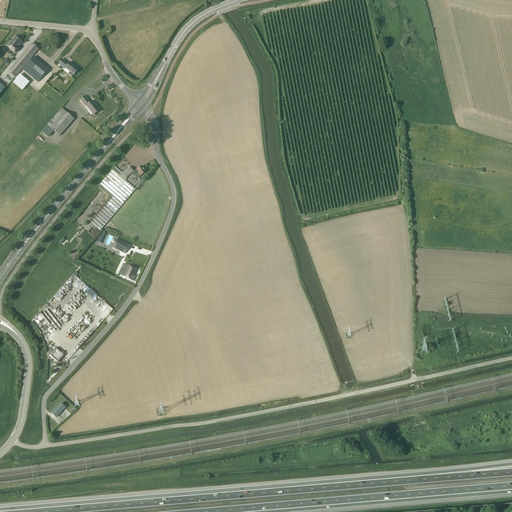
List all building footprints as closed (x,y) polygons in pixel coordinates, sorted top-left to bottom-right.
[(18,50),(17,49),(22,43),(14,37),(6,47),(15,53),(18,50)] [(32,44),(9,72),(15,77),(38,50),(32,44)] [(22,70),(38,83),(48,71),(33,57),(22,70)] [(58,65),(64,70),(65,69),(70,73),(68,75),(72,78),(73,76),(74,76),(78,70),(70,63),(68,65),(62,60),(58,65)] [(0,76),(3,79),(6,75),(5,74),(8,70),(7,69),(0,75),(0,76)] [(20,75),(13,83),(22,91),(29,83),(20,75)] [(80,100),(85,107),(86,106),(93,115),(99,111),(92,102),(89,103),(85,97),(80,100)] [(42,132),(49,138),(54,132),(59,137),(74,120),(61,109),(46,126),(47,126),(42,132)] [(125,181),(127,179),(126,179),(132,173),(133,176),(135,180),(140,177),(146,173),(142,167),(136,170),(133,172),(129,167),(122,174),(119,176),(113,170),(100,185),(114,197),(91,223),(100,231),(136,190),(125,181)] [(100,232),(96,228),(91,235),(94,238),(100,232)] [(106,234),(103,232),(98,242),(101,244),(106,234)] [(117,239),(113,248),(125,254),(129,246),(129,245),(117,239)] [(135,277),(134,277),(137,271),(127,266),(122,276),(133,282),(135,277)] [(83,281),(79,285),(94,300),(98,295),(83,281)] [(54,335),(49,341),(54,345),(59,339),(54,335)] [(56,346),(49,354),(57,361),(64,354),(56,346)] [(63,360),(58,365),(62,368),(66,363),(63,360)] [(65,408),(61,404),(51,414),(56,418),(65,408)]
